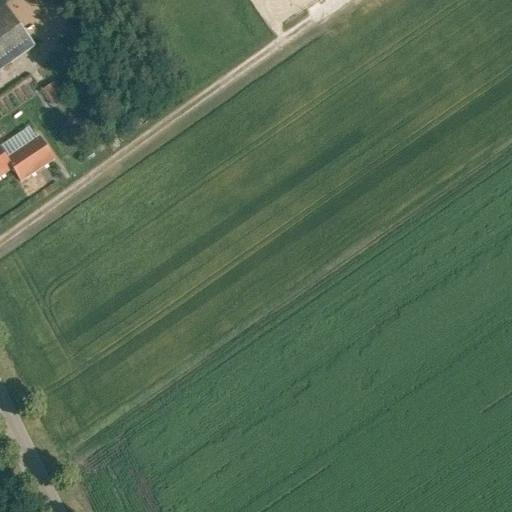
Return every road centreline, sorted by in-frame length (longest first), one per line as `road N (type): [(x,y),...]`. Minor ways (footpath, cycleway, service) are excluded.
road 1 (track): [(0,243),(343,0)]
road 2 (tertiary): [(57,511),(0,394)]
